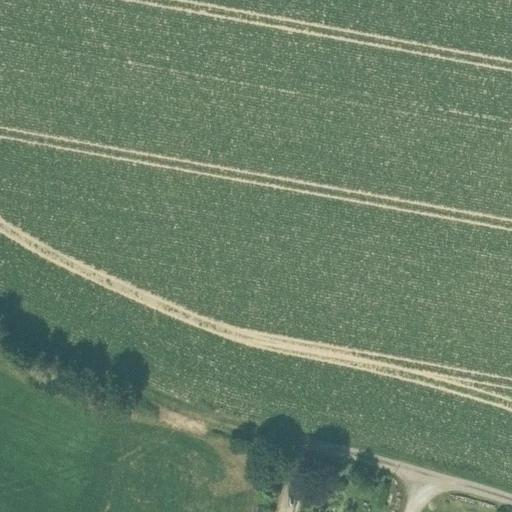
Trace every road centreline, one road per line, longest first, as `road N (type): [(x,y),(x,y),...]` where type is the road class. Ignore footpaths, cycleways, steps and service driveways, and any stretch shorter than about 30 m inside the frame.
road 1 (track): [(0,323),(66,363),(305,445)]
road 2 (residential): [(511,498),(305,445)]
